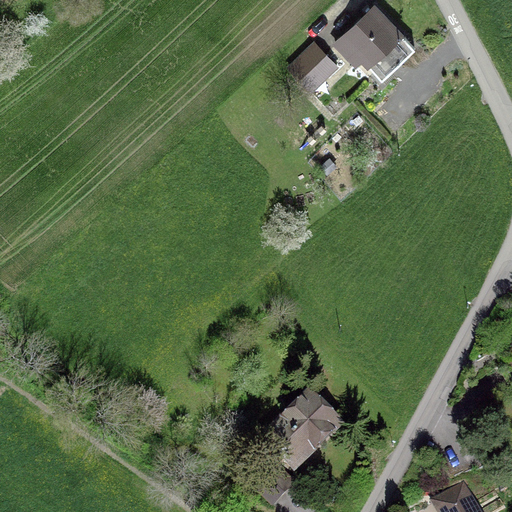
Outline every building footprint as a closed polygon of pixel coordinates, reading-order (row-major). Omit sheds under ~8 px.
[(349,58),(355,53),(381,80),(414,48),(374,6),(335,44),(349,58)] [(315,43),(290,68),(300,78),(326,54),(315,43)] [(511,356),(501,363),(511,383),(511,356)] [(266,440),(292,467),(336,425),(310,398),(266,440)] [(272,504),(294,484),(272,463),(251,483),(272,504)] [(474,511),(462,487),(436,502),(441,511),(474,511)]
